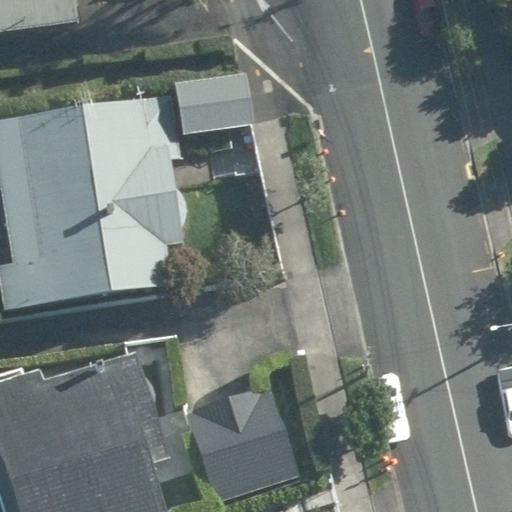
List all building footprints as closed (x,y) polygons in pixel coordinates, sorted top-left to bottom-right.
[(0,0),(0,37),(93,25),(89,0),(0,0)] [(248,79),(189,87),(195,135),(255,127),(248,79)] [(179,104),(9,128),(29,267),(18,269),(25,311),(185,288),(178,238),(198,235),(179,104)] [(174,511),(165,476),(176,473),(150,373),(53,399),(51,388),(0,401),(0,414),(26,511),(174,511)] [(284,387),(197,413),(223,503),(310,477),(284,387)]
